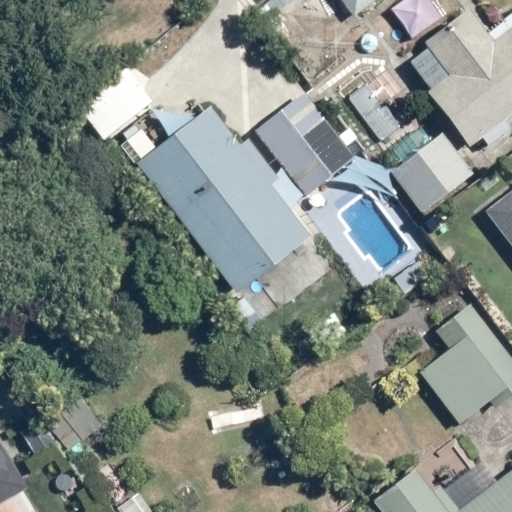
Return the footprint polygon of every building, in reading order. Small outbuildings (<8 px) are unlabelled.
[(372,0),(338,0),(351,16),(372,0)] [(511,112),(511,9),(485,32),(464,5),(398,57),(469,146),(511,112)] [(355,159),(304,91),(252,130),(303,198),(355,159)] [(260,167),(207,97),(129,156),(233,293),(311,235),(260,167)] [(472,174),(437,126),(384,165),(418,213),(472,174)] [(511,190),(483,213),(511,250),(511,190)] [(490,402),(496,410),(511,398),(511,363),(480,319),(468,303),(449,317),(464,337),(418,371),(457,425),(490,402)] [(0,511),(0,506),(32,490),(0,427),(0,511)] [(511,511),(511,468),(456,511),(453,511),(415,462),(369,499),(379,511),(511,511)]
